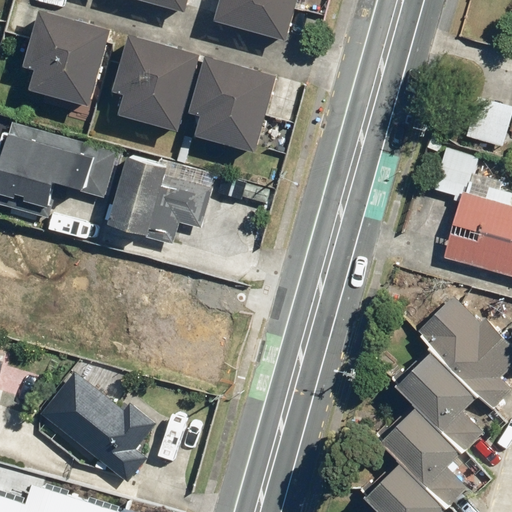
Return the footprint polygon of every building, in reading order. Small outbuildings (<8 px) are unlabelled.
[(11,0),(0,0),(0,22),(12,23),(11,0)] [(125,19),(55,0),(53,0),(38,56),(52,60),(46,83),(104,99),(125,19)] [(233,0),(231,11),(302,29),(308,0),(233,0)] [(216,45),(143,25),(127,85),(137,88),(131,106),(195,124),(216,45)] [(294,65),(223,46),(208,102),(216,104),(211,124),(274,141),(294,65)] [(511,102),(484,94),(473,133),(511,144),(511,141),(511,102)] [(124,150),(25,120),(6,184),(105,214),(124,150)] [(511,192),(479,183),(486,158),(450,148),(438,192),(463,199),(448,255),(511,272),(511,192)] [(215,223),(223,190),(225,183),(138,159),(122,218),(186,235),(191,216),(215,223)] [(287,182),(233,165),(225,190),(279,207),(287,182)] [(144,272),(107,261),(85,336),(122,346),(144,272)] [(452,297),(413,337),(430,353),(476,398),(489,410),(510,388),(499,377),(511,363),(511,348),(484,322),(481,325),(452,297)] [(415,407),(460,451),(481,430),(462,411),(476,398),(430,353),(396,387),(415,407)] [(76,372),(42,413),(128,482),(147,459),(136,451),(157,425),(129,403),(123,410),(76,372)] [(399,465),(444,509),(465,487),(444,467),(460,451),(415,407),(378,445),(399,465)] [(440,511),(444,509),(399,465),(365,499),(377,511),(440,511)] [(0,511),(126,511),(34,484),(28,505),(0,496),(0,511)]
